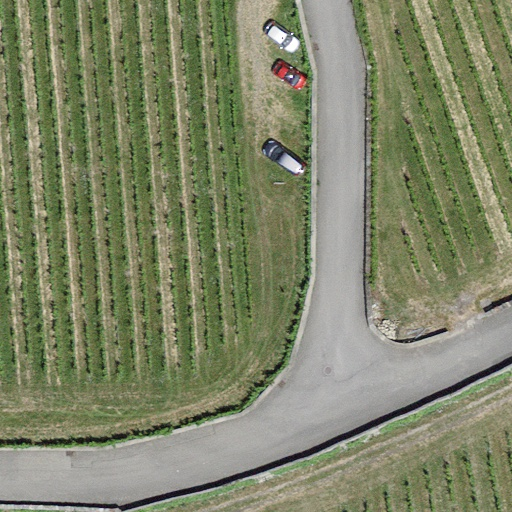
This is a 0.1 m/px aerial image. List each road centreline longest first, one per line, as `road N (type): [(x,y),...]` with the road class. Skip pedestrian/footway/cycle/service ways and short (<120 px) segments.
road 1 (track): [(511,334),(400,386),(210,456),(101,479),(0,478)]
road 2 (unclassified): [(332,0),(343,92),(337,411)]
